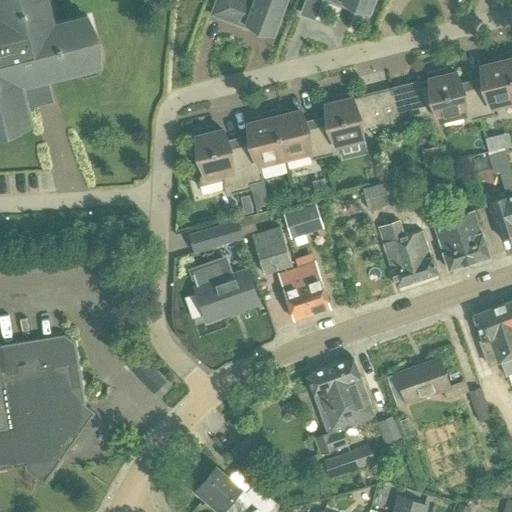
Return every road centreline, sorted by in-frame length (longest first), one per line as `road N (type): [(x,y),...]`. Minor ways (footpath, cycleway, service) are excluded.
road 1 (residential): [(511,15),(170,105),(161,122),(159,336),(202,398)]
road 2 (residential): [(202,398),(253,368),(511,280)]
road 3 (residential): [(124,511),(139,476),(202,398)]
